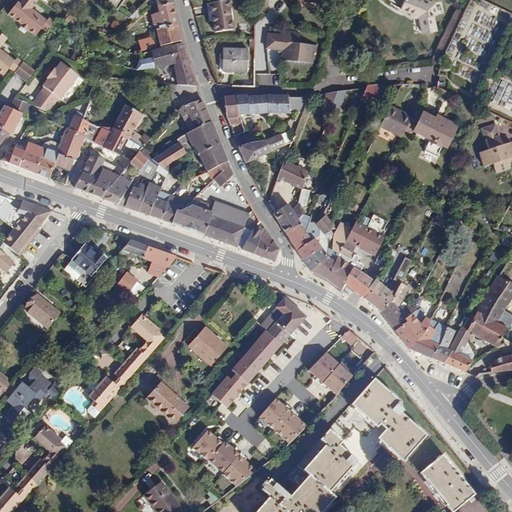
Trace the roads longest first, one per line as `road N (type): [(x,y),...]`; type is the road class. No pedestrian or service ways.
road 1 (tertiary): [(86,207),(288,279)]
road 2 (tertiary): [(288,279),(366,320),(446,410)]
road 3 (residential): [(288,279),(287,252),(237,165),(209,92)]
road 4 (residential): [(86,207),(0,315)]
